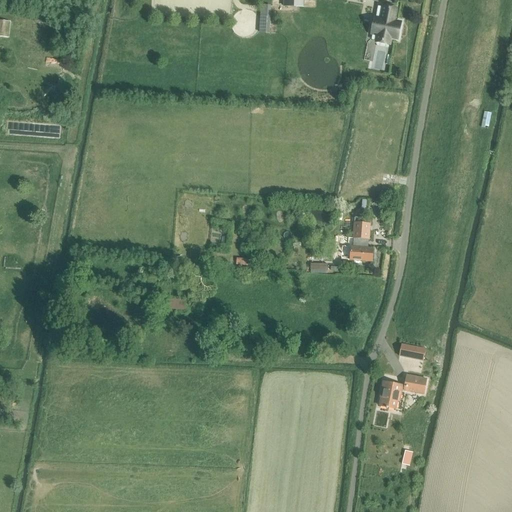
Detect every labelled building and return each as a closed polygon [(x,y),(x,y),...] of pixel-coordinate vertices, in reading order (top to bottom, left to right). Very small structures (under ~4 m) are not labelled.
[(374,18),(370,34),(377,35),(375,42),(388,45),(390,38),(396,39),(400,23),(393,22),(396,9),(383,6),(383,8),(378,7),(376,18),(374,18)] [(489,129),(492,114),(485,112),(481,128),(489,129)] [(368,241),(369,241),(371,225),(354,223),(353,240),(354,240),(353,248),(350,247),(350,261),(372,263),(373,249),(368,249),(368,241)] [(308,254),(309,243),(298,242),(297,253),(308,254)] [(258,267),(258,260),(237,258),(237,265),(258,267)] [(311,270),(313,270),(312,274),(328,274),(328,273),(336,274),(337,265),(312,263),(311,270)] [(402,345),(399,357),(423,361),(425,350),(402,345)] [(404,391),(423,395),(426,380),(406,376),(404,391)] [(397,402),(399,402),(402,386),(383,382),(380,398),(381,398),(379,407),(395,410),(397,402)] [(411,467),(413,455),(405,453),(403,466),(411,467)]
